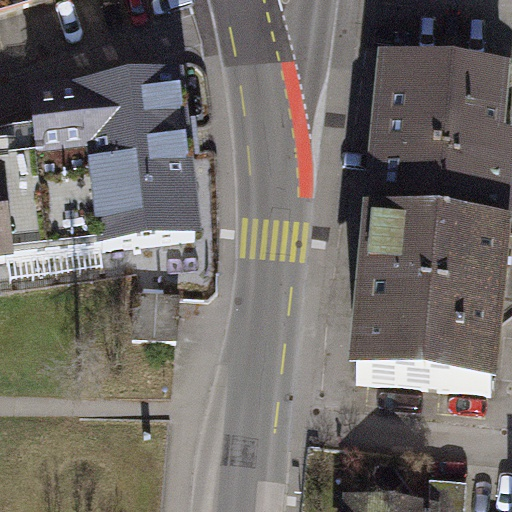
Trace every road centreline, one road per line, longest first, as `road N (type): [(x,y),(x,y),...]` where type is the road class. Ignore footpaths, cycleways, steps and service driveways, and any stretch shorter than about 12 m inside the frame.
road 1 (tertiary): [(249,511),(280,204),(273,112),(248,4)]
road 2 (residential): [(248,4),(0,101)]
